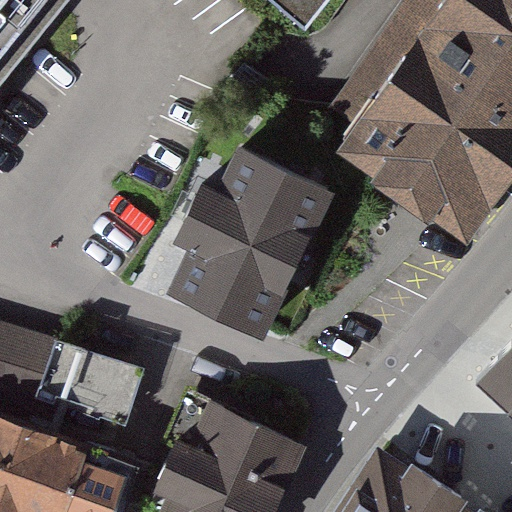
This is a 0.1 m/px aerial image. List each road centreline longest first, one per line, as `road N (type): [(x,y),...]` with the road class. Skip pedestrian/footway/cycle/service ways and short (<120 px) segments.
road 1 (residential): [(0,279),(192,332),(331,380),(367,401)]
road 2 (residential): [(511,246),(367,401)]
road 3 (residential): [(367,401),(302,511)]
